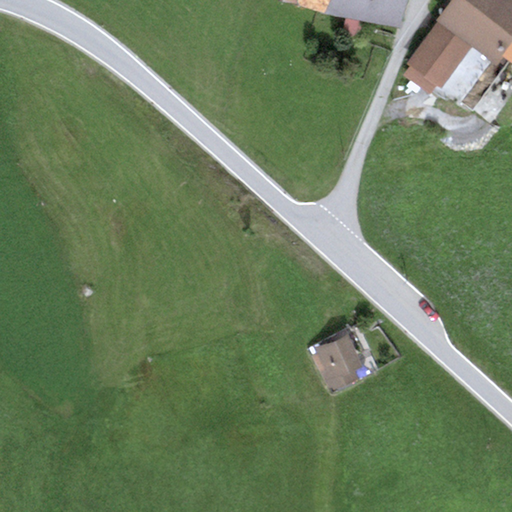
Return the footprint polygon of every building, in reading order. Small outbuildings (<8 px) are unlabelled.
[(283,0),(327,14),(330,0),(283,0)] [(405,0),(330,0),(327,14),(399,26),(405,0)] [(511,0),(451,0),(436,20),(473,47),(496,64),(502,56),(511,63),(511,0)] [(473,47),(436,20),(405,62),(409,66),(403,75),(430,94),(437,85),(442,88),(473,47)] [(316,353),(313,355),(329,391),(356,379),(353,371),(362,367),(347,334),(314,348),(316,353)]
